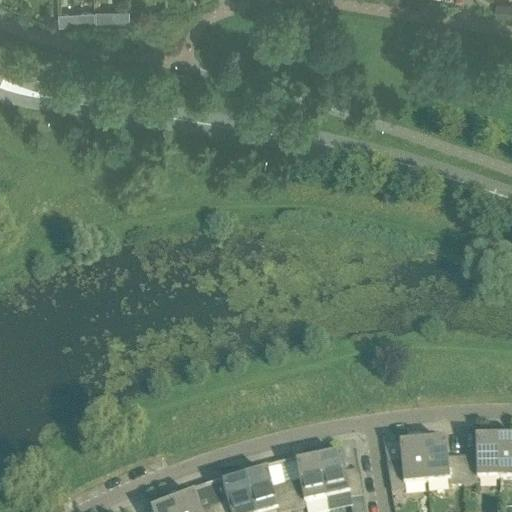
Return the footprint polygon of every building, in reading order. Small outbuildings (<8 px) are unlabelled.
[(495,17),(511,16),(511,4),(495,5),(495,17)] [(81,14),(82,24),(94,23),(93,13),(81,14)] [(60,25),(63,25),(68,25),(67,14),(59,15),(60,25)] [(511,437),(498,438),(500,481),(511,480),(511,437)] [(476,459),(462,460),(464,487),(479,486),(478,482),(500,481),(498,438),(477,439),(478,446),(475,446),(476,459)] [(444,441),(423,443),(427,486),(449,483),(449,488),(464,487),(462,460),(448,461),(447,447),(445,448),(444,441)] [(400,452),(401,466),(387,468),(391,494),(406,492),(405,488),(427,486),(423,443),(401,445),(402,452),(400,452)] [(339,455),(317,459),(327,501),(349,497),(350,501),(364,499),(359,472),(345,474),(342,461),(340,462),(339,455)] [(299,484),(286,488),(292,511),(301,511),(307,511),(306,506),(327,501),(317,459),(296,464),(298,471),(296,471),(299,484)] [(265,472),(243,478),(253,511),(292,511),(286,488),(272,491),(268,478),(266,479),(265,472)] [(227,504),(214,509),(214,511),(253,511),(243,478),(222,484),(225,491),(223,492),(227,504)] [(171,503),(174,511),(214,511),(214,509),(204,511),(199,511),(196,501),(194,502),(191,495),(171,503)] [(174,511),(171,503),(151,510),(151,511),(174,511)]
